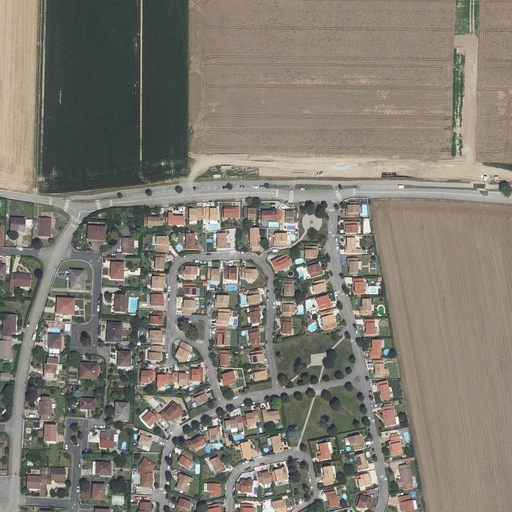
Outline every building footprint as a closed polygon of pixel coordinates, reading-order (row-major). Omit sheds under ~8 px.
[(237,206),(232,206),(232,209),(229,209),(224,209),(224,217),(237,216),(237,206)] [(358,206),(354,206),(354,209),(347,209),(347,214),(346,214),(345,217),(354,217),(354,215),(357,215),(358,206)] [(195,209),(191,209),(191,221),(196,221),(196,217),(199,218),(199,207),(195,207),(195,209)] [(209,207),(205,207),(205,217),(209,217),(209,221),(217,221),(217,209),(209,209),(209,207)] [(249,207),(246,208),(245,217),(249,217),(249,220),(256,219),(256,208),(250,208),(249,207)] [(277,208),(273,208),(273,211),(268,211),(258,211),(258,219),(277,218),(277,208)] [(288,222),(296,221),(296,210),(288,211),(288,209),(284,209),(284,219),(288,219),(288,222)] [(170,217),(170,222),(170,225),(184,224),(184,217),(178,217),(175,217),(175,214),(170,214),(170,217)] [(155,218),(151,218),(150,226),(163,227),(164,216),(159,216),(159,218),(155,218)] [(52,220),(40,219),(40,238),(51,238),(52,220)] [(26,220),(12,220),(11,231),(25,231),(26,220)] [(356,226),(357,222),(348,221),(348,225),(350,226),(350,232),(360,232),(360,226),(356,226)] [(104,244),(104,229),(88,229),(87,241),(92,241),(92,243),(104,244)] [(261,241),(260,241),(257,242),(257,236),(257,231),(250,231),(250,247),(253,247),(253,250),(259,250),(259,247),(262,247),(261,241)] [(230,243),(228,243),(225,243),(226,238),(226,232),(218,232),(218,248),(230,248),(230,243)] [(283,233),(274,233),(273,240),(272,240),(272,245),(281,245),(281,241),(283,241),(283,233)] [(200,245),(199,245),(197,245),(197,240),(196,234),(189,234),(189,250),(200,250),(200,245)] [(154,244),(158,244),(161,244),(161,248),(170,248),(170,244),(169,244),(169,237),(154,237),(154,244)] [(347,252),(357,253),(357,239),(350,239),(349,245),(349,249),(347,248),(347,252)] [(117,254),(117,259),(126,259),(126,255),(134,255),(134,241),(124,240),(124,254),(117,254)] [(310,251),(307,251),(307,257),(319,257),(319,250),(321,250),(321,246),(310,246),(310,251)] [(165,270),(165,263),(165,258),(168,258),(168,255),(158,255),(157,270),(165,270)] [(289,255),(275,261),(279,271),(293,265),(289,255)] [(352,263),(352,267),(351,274),(359,274),(359,259),(349,259),(349,263),(352,263)] [(321,271),(322,271),(320,264),(319,265),(314,266),(310,267),(312,274),(315,273),(316,276),(322,275),(321,271)] [(125,280),(126,265),(115,265),(114,276),(111,276),(111,280),(125,280)] [(200,266),(189,266),(189,275),(187,275),(187,278),(198,278),(198,275),(199,275),(200,266)] [(212,268),(211,279),(215,279),(215,281),(222,281),(222,271),(217,271),(217,268),(212,268)] [(226,269),(225,280),(229,280),(229,281),(236,282),(237,271),(231,271),(231,269),(226,269)] [(246,272),(246,270),(246,269),(241,269),(241,280),(255,280),(255,273),(251,272),(246,272)] [(30,288),(31,276),(16,276),(16,273),(13,272),(12,279),(16,279),(15,287),(30,288)] [(84,273),(74,273),(74,282),(71,282),(71,291),(83,291),(84,273)] [(167,279),(157,279),(157,282),(154,282),(154,289),(165,289),(165,283),(166,283),(166,282),(167,279)] [(287,285),(287,289),(286,295),(294,295),(294,281),(284,280),(284,285),(287,285)] [(357,295),(359,295),(364,295),(365,294),(365,281),(354,280),(355,284),(357,284),(357,290),(357,295)] [(316,287),(318,294),(328,291),(326,285),(327,284),(327,281),(318,284),(319,287),(316,287)] [(196,286),(186,285),(186,289),(188,289),(188,296),(198,296),(198,289),(196,289),(196,286)] [(250,299),(251,305),(261,303),(260,297),(261,296),(261,293),(252,295),(252,298),(250,299)] [(165,297),(154,296),(154,303),(156,303),(156,307),(166,307),(167,302),(165,302),(165,297)] [(126,297),(116,297),(116,313),(125,313),(126,297)] [(319,300),(321,307),(323,306),(324,309),(334,307),(333,304),(331,304),(329,297),(319,300)] [(226,305),(229,305),(229,299),(219,299),(219,304),(217,304),(217,308),(226,308),(226,305)] [(74,302),(59,301),(59,307),(60,307),(60,310),(57,309),(57,315),(73,316),(74,302)] [(364,301),(364,307),(364,311),(362,311),(362,315),(372,316),(372,301),(364,301)] [(293,302),(284,302),(283,305),(285,305),(285,312),(296,313),(297,305),(293,305),(293,302)] [(197,303),(188,303),(188,309),(186,309),(186,313),(195,313),(195,309),(197,309),(197,303)] [(262,322),(262,319),(260,314),(263,314),(262,309),(252,312),(255,324),(262,322)] [(227,323),(230,323),(230,316),(230,312),(222,312),(222,316),(219,316),(219,322),(218,322),(218,326),(227,326),(227,323)] [(335,313),(326,315),(327,319),(324,320),(326,326),(325,326),(326,330),(337,327),(335,316),(336,316),(335,313)] [(4,337),(12,337),(12,331),(16,331),(16,329),(17,315),(5,314),(4,337)] [(153,317),(153,324),(164,324),(164,318),(165,319),(166,314),(156,314),(155,317),(153,317)] [(69,335),(70,322),(62,322),(62,318),(54,317),(54,325),(57,325),(63,325),(63,335),(69,335)] [(286,324),(285,328),(285,333),(292,334),(292,320),(283,319),(283,323),(286,324)] [(365,322),(364,326),(368,326),(367,330),(367,337),(374,337),(374,322),(365,322)] [(120,342),(120,336),(121,328),(121,325),(109,324),(108,336),(110,336),(110,341),(120,342)] [(262,344),(261,340),(259,334),(262,334),(261,330),(252,332),(254,346),(262,344)] [(164,331),(153,331),(153,338),(155,338),(155,342),(165,342),(165,338),(163,339),(164,331)] [(217,332),(217,337),(220,337),(220,341),(220,345),(226,345),(227,332),(217,332)] [(60,336),(50,335),(49,348),(60,348),(60,336)] [(193,346),(186,342),(182,347),(183,348),(179,356),(188,361),(195,351),(192,349),(193,346)] [(10,343),(3,343),(0,343),(0,348),(0,358),(9,359),(10,343)] [(375,344),(375,349),(375,353),(373,354),(373,357),(382,357),(382,351),(385,351),(385,343),(375,344)] [(162,346),(155,346),(154,353),(151,353),(151,360),(163,360),(163,354),(165,354),(165,350),(162,349),(162,346)] [(253,357),(255,365),(265,363),(263,355),(265,355),(264,353),(264,351),(255,353),(256,357),(253,357)] [(133,366),(134,353),(121,352),(121,358),(122,358),(122,366),(133,366)] [(221,352),(221,357),(223,357),(223,361),(223,367),(230,366),(229,352),(221,352)] [(45,364),(45,368),(48,368),(48,376),(56,377),(57,364),(58,364),(58,359),(48,358),(48,364),(45,364)] [(81,363),(80,377),(97,378),(97,364),(81,363)] [(378,367),(378,372),(378,378),(385,378),(385,375),(385,371),(385,364),(375,364),(375,367),(378,367)] [(205,378),(205,369),(201,369),(201,370),(194,371),(195,381),(201,381),(201,379),(205,378)] [(256,374),(257,382),(268,380),(267,373),(269,372),(268,371),(268,369),(258,371),(259,374),(256,374)] [(150,371),(144,371),(144,382),(151,381),(151,379),(154,379),(154,370),(150,370),(150,371)] [(183,373),(179,373),(179,382),(182,382),(183,385),(189,385),(189,374),(183,374),(183,373)] [(233,373),(224,375),(226,383),(225,383),(226,387),(235,384),(234,381),(236,381),(233,373)] [(172,383),(172,374),(167,374),(167,375),(163,375),(163,386),(169,386),(169,383),(172,383)] [(381,389),(382,394),(383,401),(391,399),(388,384),(378,386),(378,389),(381,389)] [(200,405),(209,402),(207,396),(208,396),(206,391),(198,394),(199,398),(197,399),(200,405)] [(43,420),(55,420),(55,416),(52,415),(53,403),(51,403),(51,398),(40,398),(38,399),(38,402),(39,403),(39,408),(41,408),(41,415),(43,415),(43,420)] [(95,399),(82,399),(82,408),(94,409),(95,399)] [(179,401),(177,400),(168,409),(170,410),(179,401)] [(168,409),(165,413),(166,415),(172,420),(176,416),(178,418),(181,415),(183,412),(184,413),(188,409),(179,401),(170,410),(168,409)] [(129,404),(117,403),(117,419),(128,420),(129,404)] [(393,405),(386,406),(383,407),(386,426),(397,424),(394,409),(396,409),(395,405),(393,405)] [(165,413),(160,409),(156,412),(155,410),(147,418),(155,425),(162,417),(163,418),(166,415),(165,413)] [(279,412),(273,413),(269,414),(268,411),(268,409),(264,409),(267,421),(280,419),(279,412)] [(260,422),(257,411),(253,412),(253,415),(247,417),(249,425),(256,424),(255,423),(260,422)] [(236,419),(227,420),(229,429),(245,426),(243,417),(242,417),(238,417),(239,419),(236,419)] [(224,434),(223,425),(219,426),(219,428),(213,429),(214,438),(222,437),(221,434),(224,434)] [(49,440),(56,441),(57,441),(58,426),(47,426),(46,440),(49,440)] [(118,428),(108,428),(107,432),(103,432),(102,447),(113,447),(114,433),(118,433),(118,428)] [(140,436),(137,444),(150,448),(153,439),(148,438),(150,433),(140,430),(138,435),(140,436)] [(404,455),(401,435),(391,436),(392,441),(391,441),(393,456),(404,455)] [(196,442),(194,439),(192,441),(197,450),(209,443),(205,436),(200,440),(196,442)] [(286,449),(285,446),(282,447),(282,443),(280,436),(269,439),(271,446),(275,445),(277,451),(286,449)] [(361,436),(351,438),(352,443),(355,443),(356,447),(365,445),(364,441),(362,441),(361,436)] [(256,456),(254,451),(251,452),(250,448),(248,443),(242,445),(247,459),(256,456)] [(324,445),(324,450),(326,455),(322,456),(323,460),(334,457),(330,443),(324,445)] [(194,457),(187,452),(185,456),(187,458),(183,463),(190,468),(194,463),(192,461),(194,457)] [(366,463),(366,460),(364,454),(358,455),(361,469),(369,467),(368,463),(366,463)] [(148,456),(148,457),(157,463),(154,468),(154,471),(156,471),(156,468),(159,462),(148,456)] [(157,463),(148,457),(144,464),(145,465),(145,472),(146,472),(146,485),(155,485),(155,479),(156,479),(156,472),(156,471),(154,471),(154,468),(157,463)] [(231,468),(229,464),(226,465),(224,461),(222,457),(216,460),(222,473),(231,468)] [(109,460),(98,460),(97,474),(108,474),(109,460)] [(414,484),(411,465),(399,467),(401,479),(399,479),(400,486),(414,484)] [(52,474),(52,479),(64,479),(65,467),(52,467),(52,474)] [(326,468),(327,475),(328,479),(325,479),(325,483),(335,481),(333,467),(326,468)] [(279,469),(276,470),(278,479),(281,479),(282,481),(289,480),(286,469),(280,470),(279,469)] [(267,473),(261,475),(263,485),(269,484),(269,481),(271,481),(269,471),(266,471),(267,473)] [(186,479),(185,482),(183,488),(190,490),(194,476),(184,473),(182,478),(186,479)] [(47,482),(47,474),(42,474),(41,477),(28,476),(27,487),(29,487),(40,488),(41,482),(47,482)] [(372,479),(371,475),(362,477),(363,482),(361,482),(362,489),(372,487),(371,479),(372,479)] [(243,484),(243,492),(250,492),(250,489),(254,489),(254,480),(249,480),(249,484),(243,484)] [(222,484),(213,483),(213,491),(215,491),(216,494),(224,494),(224,489),(222,489),(222,484)] [(107,485),(96,484),(96,499),(106,500),(107,485)] [(326,494),(327,499),(330,498),(331,502),(332,508),(339,507),(337,492),(326,494)] [(400,497),(401,502),(403,502),(404,510),(414,509),(413,500),(410,501),(409,496),(400,497)] [(369,500),(362,497),(358,508),(365,510),(366,508),(370,510),(374,499),(370,497),(369,500)] [(193,508),(195,501),(186,498),(184,503),(182,502),(180,507),(189,510),(190,507),(193,508)] [(156,510),(157,501),(147,500),(146,509),(145,509),(144,511),(154,511),(154,510),(156,510)] [(224,501),(216,504),(216,508),(213,509),(213,511),(221,511),(225,511),(224,508),(226,508),(224,501)] [(284,501),(274,503),(276,510),(279,509),(279,511),(288,510),(287,507),(286,507),(284,501)]
